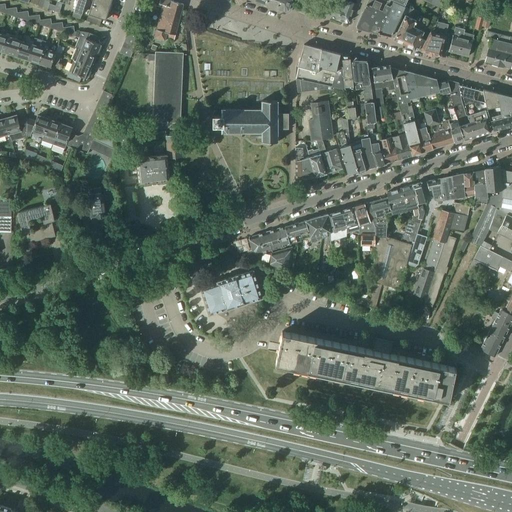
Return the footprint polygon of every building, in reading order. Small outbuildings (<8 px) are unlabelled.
[(40,0),(39,6),(48,9),(50,0),(40,0)] [(77,0),(72,17),(80,19),(86,0),(63,0),(62,3),(67,4),(68,0),(77,0)] [(93,0),(91,8),(86,21),(99,25),(102,19),(105,20),(111,0),(93,0)] [(153,42),(166,45),(168,39),(173,40),(183,5),(166,0),(160,0),(159,6),(163,7),(153,42)] [(267,0),(266,5),(277,9),(280,0),(267,0)] [(280,0),(277,9),(285,11),(289,9),(291,0),(280,0)] [(323,0),(321,0),(317,11),(319,14),(338,20),(341,11),(332,8),(334,4),(333,3),(334,0),(324,0),(325,0),(323,0)] [(332,8),(341,11),(338,20),(345,23),(349,21),(355,4),(344,0),(334,0),(333,3),(334,4),(332,8)] [(368,0),(367,5),(357,25),(358,25),(359,28),(368,30),(378,33),(379,33),(381,27),(382,27),(392,3),(387,1),(382,11),(377,9),(381,0),(368,0)] [(381,27),(379,33),(391,36),(400,17),(405,6),(393,1),(392,3),(382,27),(381,27)] [(6,10),(6,9),(5,14),(17,18),(19,13),(18,8),(6,10)] [(405,15),(393,38),(404,43),(419,12),(413,9),(409,17),(405,15)] [(19,13),(17,18),(28,21),(29,17),(28,12),(19,13)] [(420,12),(419,12),(404,43),(418,50),(420,45),(422,46),(425,40),(420,37),(428,20),(418,15),(420,12)] [(39,16),(29,17),(28,21),(39,25),(41,20),(40,20),(39,16)] [(477,16),(474,28),(480,30),(481,26),(483,19),(484,18),(477,16)] [(50,19),(41,20),(39,25),(51,29),(52,24),(51,24),(50,19)] [(483,19),(481,26),(489,28),(490,20),(483,19)] [(435,21),(433,26),(421,50),(440,55),(447,29),(448,25),(435,21)] [(62,23),(52,24),(51,29),(62,32),(63,28),(62,23)] [(63,28),(62,32),(74,36),(75,32),(74,27),(63,28)] [(455,27),(448,51),(458,54),(462,38),(464,32),(464,29),(455,27)] [(139,35),(129,31),(126,36),(137,41),(139,35)] [(489,50),(486,61),(493,63),(493,64),(502,67),(502,65),(505,66),(504,67),(511,69),(511,37),(510,37),(488,31),(486,37),(491,38),(488,49),(489,50)] [(99,37),(86,32),(83,38),(86,39),(83,46),(80,45),(78,49),(80,50),(95,56),(100,45),(97,43),(99,37)] [(462,38),(458,54),(468,56),(472,41),(474,35),(464,32),(462,38)] [(5,36),(0,34),(0,51),(5,53),(11,35),(6,33),(5,36)] [(15,36),(11,35),(5,53),(16,56),(21,41),(15,39),(15,36)] [(137,41),(126,36),(124,42),(134,46),(137,41)] [(28,43),(21,41),(16,56),(27,60),(33,42),(29,41),(28,43)] [(38,44),(33,42),(27,60),(39,64),(44,48),(37,46),(38,44)] [(122,47),(132,52),(134,46),(124,42),(122,47)] [(318,72),(321,50),(302,45),(297,67),(298,68),(295,78),(296,78),(317,83),(318,72)] [(45,46),(44,48),(39,64),(50,67),(51,64),(56,52),(48,50),(49,47),(45,46)] [(119,53),(129,57),(132,52),(122,47),(119,53)] [(78,56),(75,55),(73,60),(91,67),(95,56),(80,50),(78,56)] [(318,72),(317,83),(332,86),(331,86),(344,89),(341,56),(341,54),(321,50),(318,72)] [(61,54),(56,52),(51,64),(57,66),(61,54)] [(152,123),(181,124),(183,53),(155,52),(155,54),(148,54),(148,61),(155,61),(152,123)] [(350,56),(341,56),(344,89),(345,89),(353,89),(350,56)] [(354,80),(355,90),(362,89),(359,60),(356,57),(352,59),(352,61),(351,61),(354,80)] [(72,64),(74,65),(71,72),(86,78),(91,67),(73,60),(72,64)] [(359,60),(362,89),(365,89),(365,91),(371,90),(367,60),(359,60)] [(371,68),(373,82),(374,82),(378,105),(384,104),(382,88),(388,87),(389,90),(394,89),(392,79),(391,79),(388,65),(371,68)] [(392,79),(394,89),(395,89),(398,100),(408,99),(403,71),(389,68),(392,79)] [(403,71),(408,99),(409,102),(410,104),(418,102),(417,97),(419,97),(414,74),(403,71)] [(414,74),(419,97),(438,92),(436,83),(436,80),(414,74)] [(296,78),(298,92),(325,88),(331,90),(331,86),(332,86),(317,83),(296,78)] [(447,81),(436,83),(438,92),(440,95),(449,93),(450,92),(447,81)] [(449,93),(453,108),(456,119),(464,139),(474,136),(467,118),(466,118),(460,100),(457,85),(458,83),(447,81),(450,92),(449,93)] [(467,118),(474,136),(491,131),(485,110),(486,109),(482,92),(457,85),(460,100),(466,118),(467,118)] [(368,134),(371,153),(372,153),(377,167),(385,164),(381,151),(382,151),(379,140),(380,140),(379,134),(373,134),(373,129),(375,129),(374,123),(376,122),(371,90),(365,91),(366,103),(364,103),(365,112),(366,112),(368,129),(367,130),(368,134)] [(486,109),(499,106),(497,94),(482,90),(482,92),(486,109)] [(114,96),(104,91),(101,96),(112,102),(114,96)] [(499,106),(501,114),(510,113),(511,112),(511,97),(497,94),(499,106)] [(98,102),(109,107),(112,102),(101,96),(98,102)] [(398,100),(400,112),(399,112),(411,156),(421,153),(415,130),(417,129),(413,111),(409,112),(407,103),(409,102),(408,99),(398,100)] [(261,133),(261,134),(261,143),(278,143),(278,129),(288,129),(288,114),(277,114),(277,101),(262,101),(261,110),(221,110),(221,117),(213,117),(213,127),(221,127),(221,133),(261,133)] [(312,140),(332,137),(327,101),(312,103),(314,120),(309,120),(312,140)] [(353,106),(353,101),(346,103),(347,113),(357,112),(356,106),(353,106)] [(109,107),(98,102),(96,107),(106,112),(107,111),(109,107)] [(93,113),(104,118),(106,112),(96,107),(93,113)] [(423,112),(430,136),(428,137),(432,149),(454,142),(447,123),(447,121),(440,123),(436,108),(423,112)] [(452,121),(452,122),(447,123),(454,142),(464,139),(456,119),(453,108),(447,110),(451,121),(452,121)] [(399,122),(401,135),(391,138),(398,160),(411,156),(399,112),(393,113),(395,123),(399,122)] [(104,118),(93,113),(91,118),(101,123),(104,118)] [(493,130),(511,125),(511,122),(510,113),(501,114),(502,118),(490,120),(493,130)] [(18,121),(16,116),(5,119),(9,137),(14,136),(13,133),(21,131),(21,134),(26,133),(26,119),(18,121)] [(32,131),(40,133),(38,136),(43,138),(49,120),(37,116),(34,121),(26,119),(26,133),(26,136),(30,136),(32,131)] [(88,123),(99,129),(101,123),(91,118),(88,123)] [(419,118),(415,120),(417,129),(415,130),(421,153),(432,149),(428,137),(427,132),(426,133),(424,127),(422,128),(419,118)] [(0,120),(0,136),(4,136),(5,138),(9,137),(5,119),(0,120)] [(336,133),(340,147),(339,148),(347,176),(357,173),(348,143),(350,143),(348,119),(340,120),(343,131),(336,133)] [(60,124),(49,120),(43,138),(47,139),(48,136),(55,139),(60,124)] [(96,134),(97,133),(99,129),(88,123),(85,129),(96,134)] [(72,128),(60,124),(55,139),(53,141),(52,145),(64,149),(65,146),(88,154),(90,148),(94,141),(95,140),(94,139),(83,134),(79,137),(70,134),(72,128)] [(83,134),(94,139),(96,134),(85,129),(83,134)] [(115,150),(114,141),(97,133),(96,134),(94,139),(95,140),(94,141),(115,150)] [(361,145),(363,152),(362,153),(367,170),(377,167),(372,153),(371,153),(368,134),(365,134),(366,137),(361,139),(363,145),(361,145)] [(179,136),(166,137),(168,155),(168,158),(182,156),(179,136)] [(379,140),(382,151),(381,151),(385,164),(398,160),(391,138),(390,137),(380,140),(379,140)] [(116,161),(115,150),(94,141),(90,148),(116,161)] [(323,141),(317,141),(326,174),(342,169),(336,149),(326,152),(323,141)] [(352,142),(350,143),(348,143),(357,173),(367,170),(362,153),(359,153),(358,148),(354,149),(352,142)] [(295,148),(295,183),(314,177),(309,158),(308,158),(303,159),(303,148),(295,148)] [(312,149),(307,151),(309,158),(314,177),(325,174),(319,154),(317,149),(313,150),(312,149)] [(168,158),(168,155),(136,159),(139,184),(170,181),(167,158),(168,158)] [(486,198),(487,197),(488,202),(487,204),(469,241),(480,246),(481,245),(489,229),(494,217),(496,209),(498,210),(500,204),(501,196),(502,192),(501,188),(499,170),(499,166),(483,170),(486,195),(486,198)] [(486,198),(486,195),(483,170),(462,174),(463,186),(474,184),(475,195),(474,202),(487,204),(488,202),(487,197),(486,198)] [(501,188),(505,189),(510,190),(511,190),(511,171),(499,170),(501,188)] [(462,174),(452,177),(454,199),(475,195),(474,184),(463,186),(462,174)] [(454,199),(452,177),(445,178),(447,200),(453,199),(454,199)] [(439,179),(425,182),(429,196),(435,200),(447,200),(445,178),(439,179)] [(416,207),(417,214),(417,219),(421,220),(423,214),(421,213),(422,209),(420,202),(425,201),(420,183),(412,186),(418,207),(416,207)] [(401,189),(407,210),(411,209),(414,216),(417,214),(416,207),(418,207),(412,186),(411,186),(401,189)] [(90,207),(92,218),(91,218),(92,225),(105,223),(104,216),(101,193),(102,193),(101,188),(93,189),(94,194),(83,196),(84,200),(83,200),(84,208),(90,207)] [(114,188),(103,190),(105,201),(116,199),(114,188)] [(500,204),(498,210),(511,216),(511,190),(510,190),(505,189),(501,188),(502,192),(501,196),(500,204)] [(401,189),(385,193),(387,198),(392,214),(407,210),(401,189)] [(411,220),(408,219),(401,242),(386,237),(386,225),(387,218),(386,216),(392,214),(387,198),(365,204),(372,222),(373,226),(375,237),(374,246),(373,264),(370,282),(399,289),(404,271),(405,271),(407,264),(412,241),(414,241),(416,233),(421,220),(417,219),(417,214),(414,216),(412,216),(411,220)] [(0,199),(0,232),(11,233),(11,212),(12,200),(0,199)] [(453,213),(454,213),(453,216),(467,219),(468,216),(469,206),(455,203),(453,213)] [(365,205),(354,208),(359,224),(358,230),(358,234),(359,234),(361,234),(361,246),(374,246),(375,237),(373,226),(372,222),(369,222),(365,205)] [(55,239),(52,222),(54,222),(51,206),(18,213),(22,235),(28,233),(30,244),(55,239)] [(354,208),(342,211),(347,228),(346,232),(346,233),(358,230),(359,224),(354,208)] [(496,209),(494,217),(489,229),(508,238),(511,240),(511,216),(498,210),(496,209)] [(442,210),(433,239),(444,242),(446,235),(447,235),(449,229),(453,216),(454,213),(453,213),(446,211),(442,210)] [(342,211),(327,215),(331,232),(331,236),(331,241),(346,237),(346,233),(346,232),(347,228),(342,211)] [(327,215),(316,218),(321,239),(327,237),(327,241),(327,243),(327,244),(331,244),(331,242),(331,241),(331,236),(331,232),(327,215)] [(464,233),(467,219),(453,216),(449,229),(464,233)] [(316,218),(306,221),(310,236),(312,243),(318,241),(318,240),(321,239),(316,218)] [(306,221),(291,225),(296,243),(301,242),(300,239),(310,236),(306,221)] [(296,243),(291,225),(284,227),(289,245),(296,243)] [(289,245),(284,227),(275,229),(281,247),(289,245)] [(281,247),(275,229),(266,232),(271,250),(281,247)] [(266,232),(248,237),(252,252),(257,254),(271,250),(266,232)] [(407,264),(405,271),(407,272),(409,265),(415,267),(417,266),(426,237),(416,233),(414,241),(412,241),(407,264)] [(426,298),(425,298),(424,304),(432,307),(435,299),(444,273),(444,272),(446,273),(447,267),(446,267),(456,239),(446,235),(434,272),(426,298)] [(444,242),(433,239),(423,270),(420,273),(413,294),(425,298),(426,298),(434,272),(444,242)] [(480,246),(466,272),(472,275),(479,261),(497,271),(499,266),(510,271),(511,266),(511,261),(504,257),(489,250),(491,245),(483,241),(481,245),(480,246)] [(272,254),(270,265),(269,268),(285,276),(287,272),(291,253),(292,248),(272,254)] [(508,287),(502,298),(505,299),(509,301),(511,294),(511,266),(510,271),(503,285),(508,287)] [(216,282),(216,283),(200,288),(208,315),(225,309),(225,310),(245,304),(246,303),(261,298),(253,271),(237,276),(236,275),(216,282)] [(316,275),(313,286),(322,289),(325,277),(316,275)] [(362,297),(357,297),(356,304),(366,305),(368,290),(363,289),(362,297)] [(505,299),(500,308),(504,310),(508,302),(509,301),(505,299)] [(495,319),(509,327),(511,320),(511,315),(500,310),(498,314),(494,312),(491,317),(495,319)] [(495,319),(488,333),(502,340),(509,327),(495,319)] [(279,344),(274,364),(448,401),(455,368),(400,357),(390,355),(392,344),(374,340),(372,351),(281,332),(279,344)] [(479,350),(485,353),(493,357),(502,340),(488,333),(480,348),(479,350)] [(464,337),(461,344),(480,357),(482,358),(483,358),(483,356),(485,353),(479,350),(480,348),(471,342),(472,341),(464,337)]
